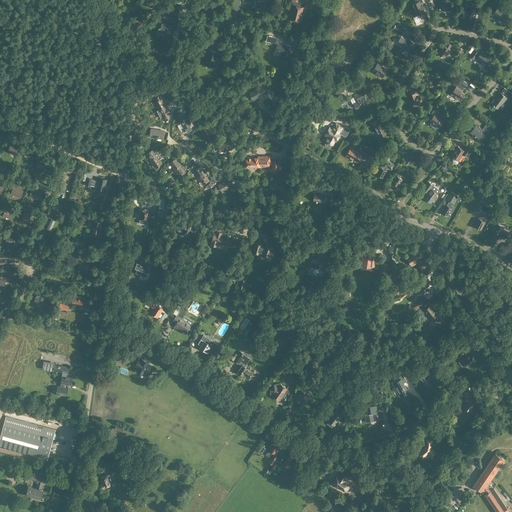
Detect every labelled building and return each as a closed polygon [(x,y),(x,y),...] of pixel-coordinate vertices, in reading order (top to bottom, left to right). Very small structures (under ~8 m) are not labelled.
[(297,0),(290,0),(290,2),(295,3),(290,20),(300,22),(303,7),(303,4),(297,3),(297,0)] [(355,2),(355,0),(346,0),(347,1),(345,0),(341,23),(350,25),(354,1),(355,2)] [(411,17),(417,15),(424,12),(420,3),(423,2),(422,0),(415,0),(416,3),(412,4),(414,9),(409,11),(411,17)] [(450,1),(446,0),(438,0),(438,2),(440,3),(439,8),(448,10),(450,1)] [(466,19),(473,20),(473,19),(474,19),(475,12),(480,13),(482,4),(476,2),(476,5),(475,5),(474,9),(467,7),(466,11),(467,12),(466,19)] [(508,15),(498,7),(493,14),(503,22),(508,15)] [(369,35),(374,26),(376,25),(378,21),(377,19),(368,14),(350,48),(352,49),(355,48),(356,47),(360,45),(361,44),(362,44),(363,43),(362,40),(366,38),(367,36),(369,35)] [(168,34),(167,35),(172,37),(175,27),(162,24),(161,28),(160,28),(159,31),(168,34)] [(396,25),(393,29),(402,35),(405,31),(396,25)] [(404,48),(411,52),(416,44),(409,39),(408,41),(401,37),(397,43),(404,47),(404,48)] [(205,54),(203,64),(204,64),(204,65),(205,65),(206,66),(207,65),(211,67),(213,68),(215,62),(214,62),(216,57),(219,58),(221,53),(220,52),(221,50),(223,50),(225,43),(218,41),(216,48),(217,48),(216,51),(208,49),(207,55),(205,54)] [(437,53),(441,55),(442,54),(445,56),(448,52),(449,52),(453,47),(447,42),(445,45),(443,44),(439,49),(440,49),(437,53)] [(281,58),(290,61),(293,47),(284,44),(284,45),(279,44),(277,51),(283,53),(281,58)] [(491,61),(492,60),(488,56),(486,55),(487,55),(482,51),(480,55),(478,53),(475,50),(470,56),(474,59),(475,59),(481,63),(482,63),(487,67),(489,64),(489,65),(492,61),(491,61)] [(381,58),(377,55),(374,60),(370,65),(374,68),(372,71),(382,78),(387,70),(378,63),(381,58)] [(439,76),(434,84),(439,87),(444,79),(439,76)] [(460,101),(465,94),(462,92),(467,84),(461,79),(459,83),(451,95),(460,101)] [(281,93),(283,86),(274,84),(272,90),(281,93)] [(269,92),(265,85),(250,93),(253,100),(269,92)] [(507,98),(508,97),(510,99),(511,96),(511,93),(504,88),(503,90),(501,93),(500,93),(497,97),(497,98),(492,104),(499,110),(507,98)] [(410,93),(412,99),(412,100),(414,107),(423,103),(420,97),(416,98),(415,96),(417,95),(416,90),(410,93)] [(356,109),(371,101),(369,98),(368,98),(367,96),(365,91),(358,94),(359,95),(353,97),(356,102),(354,103),(356,109)] [(157,106),(159,110),(165,106),(163,101),(164,101),(161,96),(155,99),(157,102),(156,102),(158,106),(157,106)] [(168,114),(169,113),(165,106),(159,110),(162,116),(162,117),(164,121),(170,117),(168,114)] [(185,106),(175,111),(176,114),(175,115),(177,119),(178,119),(180,122),(180,123),(187,119),(190,117),(191,116),(185,106)] [(440,113),(435,109),(432,113),(434,115),(430,120),(431,121),(429,123),(430,125),(435,129),(438,129),(439,127),(439,128),(444,121),(438,116),(440,113)] [(180,123),(180,122),(179,123),(183,130),(191,126),(189,121),(192,120),(192,119),(197,117),(196,114),(191,116),(190,117),(187,119),(180,123)] [(377,131),(380,137),(386,134),(377,117),(370,121),(372,124),(375,122),(377,126),(374,128),(376,131),(377,131)] [(204,138),(205,137),(207,141),(213,138),(205,124),(200,127),(201,130),(204,138)] [(336,142),(340,134),(339,133),(343,128),(336,124),(332,129),(329,128),(325,136),(328,138),(325,142),(326,142),(325,145),(330,148),(331,145),(332,146),(335,142),(336,142)] [(479,127),(476,125),(474,128),(472,126),(469,130),(471,131),(470,133),(480,141),(487,132),(483,129),(482,131),(479,128),(479,127)] [(216,130),(220,135),(226,131),(221,126),(216,130)] [(151,129),(150,137),(163,139),(164,131),(151,129)] [(233,140),(226,142),(228,150),(232,149),(232,148),(236,147),(233,140)] [(224,152),(228,150),(226,142),(218,144),(220,152),(224,151),(224,152)] [(11,146),(8,152),(15,155),(18,149),(17,149),(11,146)] [(467,157),(472,151),(466,147),(464,151),(458,146),(451,156),(459,161),(463,154),(467,157)] [(357,152),(350,148),(346,155),(358,162),(360,158),(362,160),(366,153),(359,149),(357,152)] [(29,158),(32,152),(31,152),(25,149),(22,155),(29,158)] [(147,154),(149,157),(149,158),(151,161),(159,155),(161,154),(159,151),(157,152),(154,151),(153,152),(152,150),(147,154)] [(162,164),(159,160),(161,158),(159,155),(151,161),(153,165),(154,164),(156,168),(162,164)] [(273,163),(270,161),(270,155),(265,155),(265,157),(258,157),(258,158),(247,158),(247,160),(245,160),(245,166),(246,166),(246,167),(248,167),(249,166),(267,166),(271,168),(270,169),(276,172),(279,165),(280,165),(281,163),(274,160),(273,163)] [(413,159),(410,156),(405,163),(408,165),(413,159)] [(172,166),(174,170),(181,166),(176,159),(171,162),(173,166),(172,166)] [(381,168),(377,175),(379,176),(379,177),(381,178),(382,177),(382,178),(386,171),(388,167),(392,170),(394,165),(384,159),(381,164),(383,164),(381,168)] [(44,166),(45,165),(44,165),(45,162),(38,160),(36,166),(44,168),(44,166)] [(440,168),(441,169),(438,173),(441,175),(444,171),(445,172),(447,168),(443,165),(440,168)] [(177,173),(180,176),(185,172),(181,166),(174,170),(177,173)] [(196,174),(198,178),(205,174),(200,167),(193,171),(195,175),(196,174)] [(201,181),(203,184),(209,181),(205,174),(198,178),(201,181)] [(396,187),(397,186),(398,187),(401,189),(404,185),(400,182),(402,180),(399,178),(401,176),(398,174),(392,183),(395,185),(394,185),(396,187)] [(233,186),(232,185),(236,183),(232,177),(226,181),(229,188),(233,186)] [(104,193),(107,180),(99,178),(99,181),(92,180),(92,179),(87,178),(86,185),(90,186),(91,185),(97,187),(96,191),(104,193)] [(218,185),(221,191),(225,189),(225,190),(229,188),(226,181),(218,185)] [(424,198),(431,203),(440,191),(428,182),(423,189),(428,193),(424,198)] [(19,188),(13,186),(11,194),(21,197),(23,191),(18,189),(19,188)] [(30,196),(35,198),(40,200),(42,193),(37,192),(37,191),(32,189),(30,196)] [(443,209),(444,209),(442,212),(445,214),(446,215),(447,215),(448,215),(449,216),(451,216),(452,214),(451,212),(450,211),(452,209),(451,208),(453,206),(452,206),(458,196),(451,192),(447,199),(450,201),(447,206),(445,205),(443,209)] [(315,202),(316,202),(317,203),(318,202),(318,201),(321,202),(321,201),(324,202),(324,201),(327,201),(327,196),(325,196),(325,195),(322,195),(319,194),(314,194),(314,201),(315,201),(315,202)] [(494,208),(484,203),(481,210),(488,213),(490,210),(492,211),(494,208)] [(5,209),(2,216),(12,220),(15,212),(5,209)] [(148,209),(145,209),(144,210),(141,210),(139,211),(139,212),(140,214),(141,214),(140,219),(140,220),(139,223),(147,224),(148,220),(150,220),(149,225),(154,226),(155,218),(148,217),(149,213),(148,213),(148,209)] [(22,220),(31,223),(34,217),(29,216),(30,214),(24,212),(22,220)] [(481,214),(478,219),(474,226),(481,230),(485,222),(487,218),(481,214)] [(51,219),(47,229),(51,230),(55,221),(51,219)] [(98,221),(93,220),(91,234),(92,235),(97,236),(97,235),(100,236),(101,230),(100,230),(101,223),(97,222),(98,221)] [(186,224),(182,222),(180,228),(178,227),(176,233),(183,235),(183,234),(187,235),(184,243),(190,245),(193,234),(190,233),(193,225),(186,223),(186,224)] [(504,227),(496,223),(490,234),(498,239),(500,235),(505,238),(508,232),(503,229),(504,227)] [(222,233),(217,231),(216,235),(214,235),(212,241),(211,241),(210,245),(217,247),(218,244),(229,247),(231,240),(230,240),(231,235),(224,233),(224,234),(222,234),(222,233)] [(15,236),(7,236),(7,242),(7,245),(14,246),(14,242),(14,243),(15,241),(15,239),(15,236)] [(265,246),(255,243),(253,251),(272,257),(274,250),(272,249),(273,246),(274,245),(274,244),(273,243),(273,242),(272,242),(271,242),(270,243),(270,244),(266,243),(265,246)] [(329,254),(325,254),(326,248),(319,247),(318,249),(311,248),(310,257),(317,259),(318,257),(321,257),(320,261),(328,262),(329,254)] [(420,253),(418,251),(414,254),(414,253),(407,258),(414,268),(418,264),(422,269),(428,264),(425,260),(422,256),(422,255),(421,253),(420,253)] [(15,253),(0,254),(0,259),(0,258),(0,261),(0,264),(15,264),(15,259),(15,253)] [(356,260),(356,263),(352,263),(352,267),(358,268),(358,264),(374,266),(375,256),(361,254),(361,256),(359,256),(359,261),(356,260)] [(80,260),(79,266),(81,266),(81,270),(78,270),(88,272),(89,267),(90,262),(85,261),(85,258),(80,257),(80,260)] [(137,268),(135,274),(138,275),(139,276),(140,275),(143,277),(146,278),(147,273),(148,273),(150,268),(147,267),(149,263),(142,260),(140,264),(137,263),(135,267),(137,268)] [(381,263),(379,274),(387,275),(389,265),(381,263)] [(11,270),(4,268),(2,274),(11,277),(13,272),(11,271),(11,270)] [(433,285),(430,281),(424,285),(423,285),(419,287),(422,290),(421,291),(424,295),(425,294),(427,297),(431,294),(435,290),(432,286),(433,285)] [(391,295),(399,294),(398,286),(391,287),(391,295)] [(74,297),(72,303),(82,306),(84,299),(74,297)] [(163,309),(156,305),(157,304),(154,302),(154,303),(151,301),(148,305),(154,308),(151,313),(158,318),(163,309)] [(417,310),(423,306),(420,301),(414,305),(417,310)] [(391,314),(387,310),(382,306),(378,311),(382,315),(387,318),(391,314)] [(424,311),(424,312),(425,313),(426,313),(427,313),(433,320),(438,325),(442,322),(447,318),(440,310),(436,314),(430,306),(425,310),(424,311)] [(181,308),(173,321),(177,323),(174,327),(179,329),(179,328),(186,333),(191,325),(181,319),(186,311),(181,308)] [(237,309),(233,315),(238,318),(242,312),(237,309)] [(208,353),(211,348),(214,350),(218,344),(203,335),(199,343),(202,345),(200,348),(208,353)] [(476,345),(472,347),(477,354),(480,351),(476,345)] [(467,367),(469,366),(473,364),(476,361),(475,360),(473,357),(476,355),(472,349),(468,351),(470,355),(463,360),(463,359),(458,362),(462,367),(466,365),(467,367)] [(124,354),(119,351),(114,361),(120,363),(124,354)] [(244,377),(244,376),(249,379),(253,372),(245,367),(250,359),(244,355),(245,354),(241,351),(234,361),(238,364),(241,365),(237,371),(236,371),(244,377)] [(135,359),(134,363),(136,364),(135,367),(138,368),(136,371),(141,373),(142,371),(148,373),(152,365),(148,364),(149,362),(142,359),(141,361),(138,359),(138,360),(135,359)] [(55,363),(43,362),(42,369),(53,371),(55,363)] [(433,370),(428,375),(428,374),(424,378),(431,386),(429,388),(432,391),(440,384),(439,383),(446,377),(439,370),(438,371),(435,369),(434,371),(433,370)] [(61,387),(58,387),(57,395),(66,396),(68,385),(71,385),(72,377),(72,378),(66,377),(66,373),(63,372),(61,387)] [(401,396),(408,392),(403,384),(407,382),(403,375),(399,377),(401,380),(394,384),(401,396)] [(293,389),(289,386),(287,389),(280,385),(278,388),(274,385),(271,390),(275,393),(273,396),(277,399),(277,400),(277,401),(278,402),(279,402),(280,401),(281,400),(281,399),(281,398),(285,392),(289,395),(293,389)] [(471,393),(478,398),(480,395),(473,389),(471,393)] [(301,392),(296,399),(298,401),(298,402),(296,405),(302,409),(308,401),(306,399),(306,398),(304,396),(305,394),(301,392)] [(467,401),(465,404),(466,404),(463,408),(465,409),(465,410),(465,411),(466,412),(467,412),(468,412),(470,409),(471,410),(475,405),(473,404),(474,403),(466,397),(464,399),(467,401)] [(364,414),(366,422),(378,420),(376,405),(366,407),(367,414),(364,414)] [(329,422),(327,424),(332,427),(333,425),(334,426),(342,416),(343,416),(345,413),(340,409),(338,412),(336,411),(331,417),(330,417),(328,420),(329,420),(328,421),(329,422)] [(0,438),(0,446),(47,460),(55,430),(6,416),(0,438)] [(123,429),(115,427),(113,435),(120,437),(123,429)] [(420,455),(419,455),(422,459),(428,453),(432,458),(435,454),(432,450),(431,450),(430,449),(432,441),(427,440),(426,445),(419,452),(420,454),(420,455)] [(266,455),(271,458),(269,462),(273,465),(278,457),(277,457),(274,455),(278,449),(279,448),(273,444),(266,455)] [(398,461),(403,456),(398,451),(393,456),(398,461)] [(489,482),(490,481),(490,482),(491,480),(493,476),(497,470),(504,460),(501,458),(501,457),(499,455),(498,456),(495,454),(478,479),(473,486),(482,492),(483,492),(485,494),(496,511),(511,511),(508,507),(507,508),(505,505),(489,482)] [(287,459),(283,456),(279,462),(286,466),(286,467),(288,463),(290,465),(294,459),(289,455),(287,459)] [(55,463),(66,466),(68,460),(56,457),(55,463)] [(275,468),(278,464),(275,462),(269,471),(271,472),(274,468),(275,468)] [(289,467),(291,465),(290,465),(288,463),(286,467),(286,466),(283,470),(287,472),(285,476),(291,480),(294,475),(288,471),(290,467),(289,467)] [(31,472),(24,470),(22,478),(38,482),(36,488),(29,486),(26,495),(41,499),(43,490),(41,490),(44,482),(45,483),(48,473),(32,469),(31,472)] [(108,475),(105,476),(101,478),(102,479),(101,479),(102,482),(103,482),(103,483),(101,484),(103,488),(105,487),(111,485),(110,483),(114,482),(112,477),(113,476),(112,474),(108,475)] [(336,478),(334,477),(331,482),(333,482),(331,484),(334,486),(334,485),(337,488),(339,486),(346,491),(351,484),(345,479),(344,479),(345,478),(339,474),(339,475),(338,475),(336,478)] [(405,490),(399,485),(392,494),(398,498),(403,492),(407,496),(411,490),(407,487),(405,490)]
